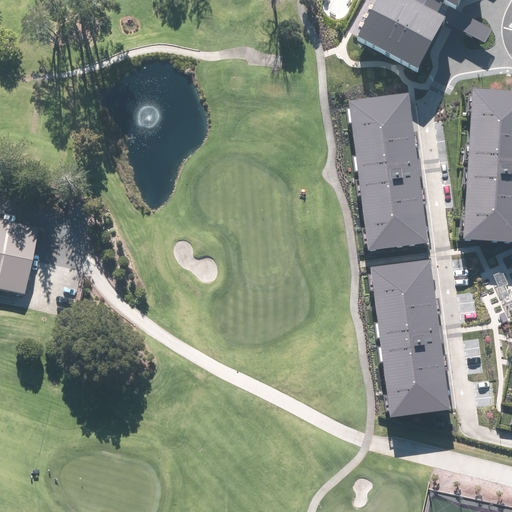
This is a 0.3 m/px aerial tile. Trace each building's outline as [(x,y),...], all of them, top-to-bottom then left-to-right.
[(372,0),(352,38),(420,73),(447,22),(451,14),(458,18),(461,12),(467,0),(372,0)] [(451,24),(485,42),(492,29),(461,12),(458,18),(451,14),(447,22),(451,24)] [(511,95),(471,93),(462,242),(511,245),(511,95)] [(410,95),(349,102),(366,246),(428,239),(410,95)] [(35,229),(0,220),(0,294),(19,299),(35,229)] [(434,261),(372,269),(389,412),(449,405),(445,372),(451,371),(443,298),(438,298),(434,261)]
